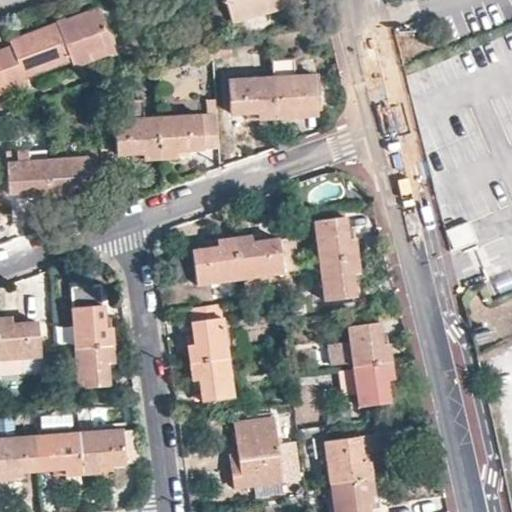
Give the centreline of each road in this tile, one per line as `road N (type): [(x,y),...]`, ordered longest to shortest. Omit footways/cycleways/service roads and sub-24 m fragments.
road 1 (residential): [(473,511),(379,136)]
road 2 (residential): [(129,227),(169,511)]
road 3 (residential): [(379,136),(129,227)]
road 4 (residential): [(379,136),(347,0)]
road 5 (residential): [(129,227),(0,273)]
